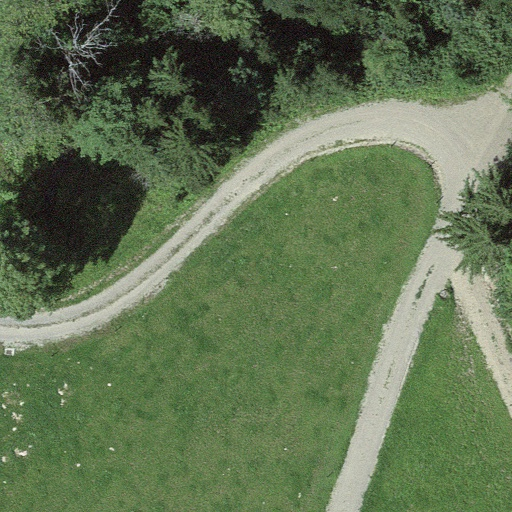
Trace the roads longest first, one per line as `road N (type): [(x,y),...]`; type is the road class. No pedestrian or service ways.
road 1 (track): [(511,123),(268,158),(108,295),(0,276)]
road 2 (track): [(511,158),(454,263),(357,511)]
